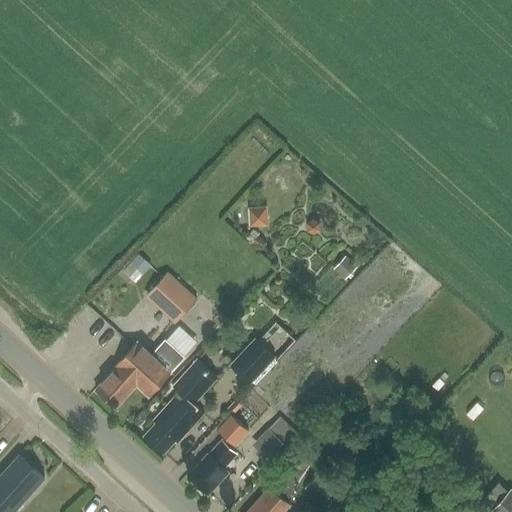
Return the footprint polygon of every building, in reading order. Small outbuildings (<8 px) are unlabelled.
[(248,205),(250,224),(269,223),(268,203),(248,205)] [(345,279),(357,267),(346,257),(334,269),(345,279)] [(175,324),(197,300),(168,273),(145,297),(175,324)] [(252,385),(278,357),(257,339),(232,366),(252,385)] [(113,369),(93,391),(113,410),(133,387),(146,398),(168,374),(134,344),(112,368),(113,369)] [(155,424),(142,438),(160,455),(174,441),(177,443),(202,415),(192,406),(216,379),(197,361),(172,387),(178,393),(152,421),(155,424)] [(241,405),(216,432),(237,451),(261,424),(258,421),(263,415),(248,402),(243,407),(241,405)] [(275,422),(268,430),(268,429),(253,445),(273,464),(288,448),(295,441),(275,422)] [(222,471),(236,455),(221,441),(187,478),(208,497),(227,475),(222,471)] [(0,511),(14,511),(50,474),(25,451),(0,478),(0,511)] [(284,511),(292,503),(287,498),(294,491),(289,487),(305,470),(293,459),(277,476),(280,479),(249,511),(284,511)] [(305,488),(322,505),(335,491),(318,474),(305,488)] [(511,511),(511,492),(509,489),(488,511),(511,511)]
